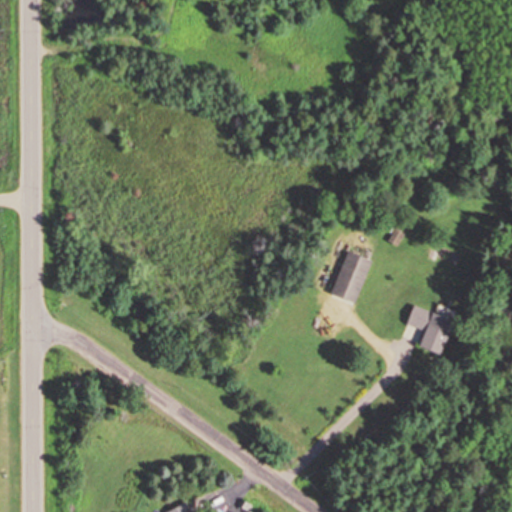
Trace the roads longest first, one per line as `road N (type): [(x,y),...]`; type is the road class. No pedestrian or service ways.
road 1 (secondary): [(31,0),(33,511)]
road 2 (residential): [(33,329),(80,347),(314,511)]
